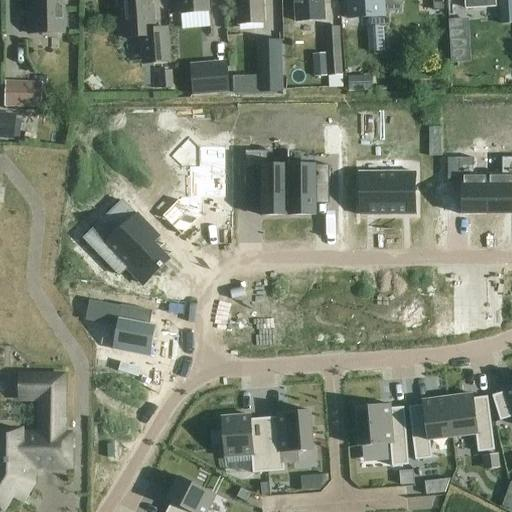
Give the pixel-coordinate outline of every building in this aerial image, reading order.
[(29,35),(65,34),(64,0),(32,0),(33,18),(29,18),(29,35)] [(167,26),(156,27),(154,7),(151,7),(149,0),(118,0),(119,7),(124,6),(125,21),(121,22),(123,40),(143,39),(145,66),(170,64),(167,26)] [(209,13),(208,0),(179,0),(181,16),(209,13)] [(265,9),(264,0),(238,0),(239,11),(240,27),(266,26),(265,9)] [(294,0),(297,25),(325,23),(323,0),(294,0)] [(346,0),(346,1),(347,13),(348,19),(369,17),(372,17),(372,29),(370,29),(372,53),(384,52),(383,34),(382,34),(382,29),(382,28),(384,28),(385,28),(384,16),(386,16),(384,0),(346,0)] [(464,0),(465,13),(497,11),(496,0),(464,0)] [(511,0),(500,0),(502,27),(511,26),(511,0)] [(344,77),(341,28),(326,29),(329,78),(344,77)] [(283,42),(258,43),(259,78),(260,96),(285,95),(283,42)] [(463,67),(466,49),(454,47),(451,65),(463,67)] [(194,99),(231,96),(229,63),(192,65),(194,99)] [(171,73),(161,73),(162,91),(172,90),(171,73)] [(44,110),(44,84),(7,84),(7,109),(44,110)] [(0,147),(18,147),(17,127),(0,127),(0,147)] [(164,218),(186,241),(201,225),(201,205),(225,205),(225,145),(201,145),(189,133),(169,154),(189,174),(188,196),(181,196),(164,218)] [(245,152),(245,189),(261,189),(261,217),(289,216),(288,166),(269,167),(269,152),(245,152)] [(288,166),(289,216),(316,216),(316,188),(329,188),(329,156),(308,156),(308,166),(288,166)] [(488,176),(488,215),(511,215),(511,158),(502,158),(502,175),(488,175),(488,176)] [(448,159),(448,184),(462,184),(462,216),(488,215),(488,176),(474,176),(474,159),(448,159)] [(360,174),(360,216),(388,216),(388,173),(360,174)] [(388,173),(388,216),(416,216),(416,173),(388,173)] [(160,239),(127,204),(98,232),(110,244),(100,254),(121,276),(129,269),(146,286),(165,267),(149,250),(160,239)] [(89,301),(85,321),(117,327),(112,350),(150,357),(153,339),(155,327),(148,326),(149,319),(149,318),(150,315),(150,311),(121,306),(120,307),(89,301)] [(162,344),(176,349),(184,328),(170,323),(162,344)] [(150,359),(148,388),(163,389),(165,360),(150,359)] [(64,433),(66,379),(42,378),(22,377),(22,379),(22,399),(42,400),(41,433),(41,436),(31,436),(26,436),(24,436),(23,435),(23,434),(23,432),(0,431),(0,511),(2,511),(17,488),(27,494),(34,484),(34,468),(71,469),(72,437),(64,437),(64,433)] [(501,395),(492,398),(500,423),(509,420),(511,418),(511,386),(503,390),(505,394),(501,395)] [(465,397),(448,399),(453,438),(476,435),(479,453),(495,451),(488,398),(474,400),(474,397),(474,396),(472,396),(465,397)] [(423,406),(409,408),(416,461),(432,459),(430,441),(453,438),(448,399),(431,401),(424,402),(422,402),(423,404),(423,406)] [(388,405),(357,408),(360,448),(391,445),(393,467),(409,466),(404,408),(398,409),(398,406),(398,405),(396,405),(388,405)] [(278,418),(265,419),(269,473),(285,472),(283,454),(314,451),(310,412),(287,414),(280,414),(278,414),(278,416),(278,418)] [(243,417),(222,419),(225,458),(252,456),(253,474),(269,473),(265,419),(252,421),(251,418),(251,416),(250,417),(243,417)] [(414,473),(402,474),(403,486),(414,485),(414,473)] [(329,476),(317,477),(318,491),(320,491),(329,481),(329,476)] [(172,503),(167,511),(207,511),(216,496),(180,478),(172,494),(169,500),(168,502),(170,502),(172,503)] [(450,480),(425,483),(427,496),(445,493),(450,480)]
